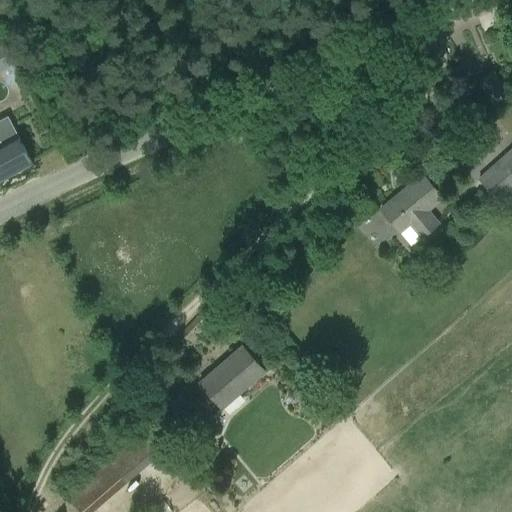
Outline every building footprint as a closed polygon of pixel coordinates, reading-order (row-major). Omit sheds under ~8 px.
[(0,45),(0,69),(14,63),(5,43),(0,45)] [(492,105),(508,94),(493,72),(477,82),(492,105)] [(0,180),(32,163),(7,115),(0,119),(0,180)] [(511,147),(477,179),(501,205),(511,194),(511,147)] [(430,211),(443,199),(423,174),(381,209),(401,234),(410,227),(420,240),(440,223),(430,211)] [(342,234),(358,221),(353,215),(337,228),(342,234)] [(223,409),(265,373),(242,346),(200,383),(223,409)] [(81,511),(92,511),(163,452),(143,430),(67,496),(81,511)]
